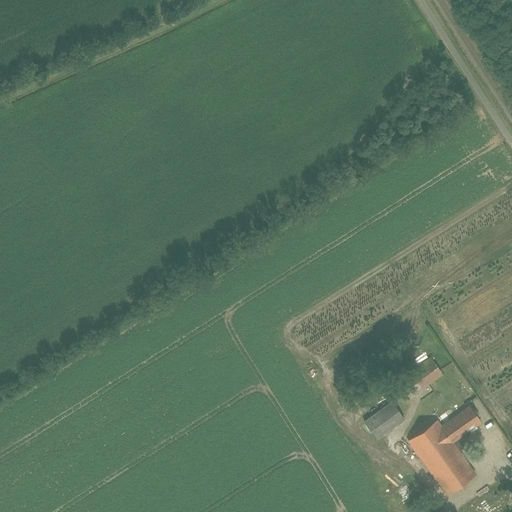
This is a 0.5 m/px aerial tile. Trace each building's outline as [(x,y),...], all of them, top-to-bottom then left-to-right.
[(396,379),(408,397),(443,373),(431,355),(396,379)] [(397,401),(367,421),(379,439),(409,419),(397,401)] [(444,424),(456,441),(484,421),(472,404),(444,424)] [(441,419),(411,440),(450,494),(479,474),(456,441),(444,424),(441,419)] [(426,422),(412,432),(414,436),(429,426),(426,422)]
